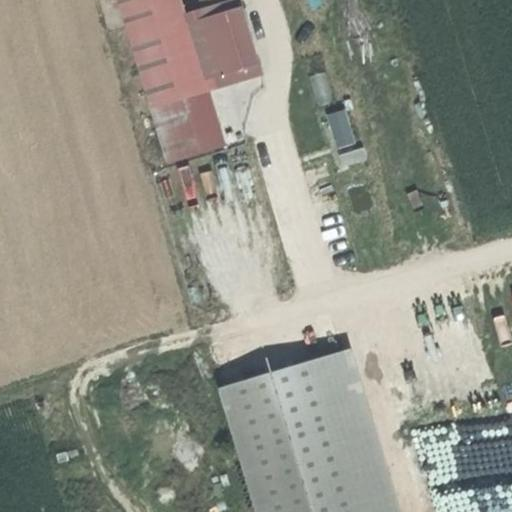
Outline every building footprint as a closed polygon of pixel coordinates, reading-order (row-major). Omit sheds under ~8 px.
[(121,0),(132,34),(175,21),(168,0),(121,0)] [(199,0),(203,12),(215,8),(230,3),(229,0),(199,0)] [(230,3),(215,8),(238,80),(261,73),(238,0),(230,3)] [(132,34),(155,106),(238,80),(215,8),(203,12),(175,21),(132,34)] [(340,148),(361,141),(351,107),(329,114),(340,148)] [(222,391),(259,511),(401,511),(352,350),(222,391)]
